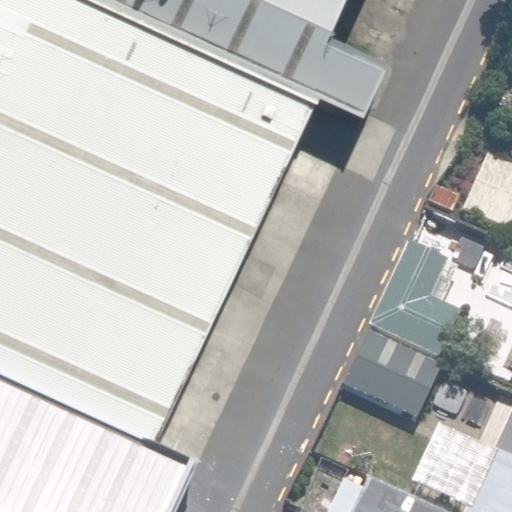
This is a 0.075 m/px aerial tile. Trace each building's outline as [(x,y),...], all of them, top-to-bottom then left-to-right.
[(126,0),(0,0),(0,370),(186,456),(350,104),(126,0)] [(156,0),(274,54),(299,0),(156,0)] [(511,164),(495,157),(466,219),(511,239),(511,164)] [(354,330),(439,369),(445,356),(465,313),(438,300),(465,243),(407,216),(354,330)] [(439,369),(354,330),(324,394),(409,434),(437,375),(439,369)] [(511,344),(496,379),(511,386),(511,344)] [(0,511),(210,511),(227,475),(186,456),(0,370),(0,511)] [(475,460),(450,511),(511,511),(511,439),(511,442),(498,470),(475,460)] [(430,511),(353,476),(335,511),(430,511)]
